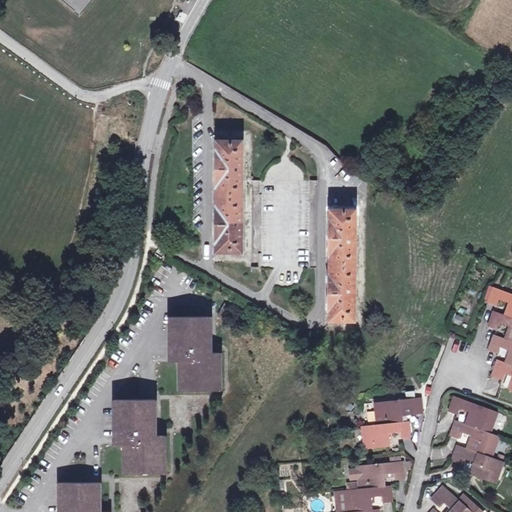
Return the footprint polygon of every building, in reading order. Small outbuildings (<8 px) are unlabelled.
[(219,244),(219,252),(243,253),(243,236),(241,236),(242,213),(243,213),(243,180),(242,181),(242,158),(243,158),(243,141),(220,141),(220,150),(217,150),(216,189),(220,189),(220,204),(216,204),(216,244),(219,244)] [(332,313),(332,321),(355,321),(356,305),(354,305),(354,282),(356,282),(356,249),(355,249),(355,226),(356,226),(356,210),(333,210),(333,218),(330,218),(329,258),(333,258),(333,273),(329,273),(329,313),(332,313)] [(489,286),(485,298),(489,300),(494,287),(489,286)] [(509,303),(504,315),(511,317),(511,294),(494,287),(489,300),(488,303),(497,306),(499,299),(509,303)] [(225,303),(218,316),(227,321),(234,309),(225,303)] [(509,327),(505,339),(511,341),(511,317),(504,315),(494,311),(489,326),(497,329),(500,323),(509,327)] [(461,326),(464,317),(453,314),(451,322),(461,326)] [(180,369),(180,391),(221,391),(221,360),(207,360),(207,353),(207,346),(211,346),(211,316),(170,317),(170,355),(173,355),(173,362),(180,362),(183,361),(183,369),(180,369)] [(495,335),(489,350),(498,353),(500,347),(510,350),(505,363),(511,365),(511,341),(505,339),(495,335)] [(511,365),(505,363),(499,360),(493,375),(501,378),(504,372),(511,374),(511,379),(509,388),(511,389),(511,365)] [(470,412),(466,424),(490,433),(498,412),(455,396),(449,411),(458,414),(460,408),(470,412)] [(423,413),(421,397),(375,402),(377,425),(404,422),(403,408),(413,407),(414,414),(423,413)] [(124,452),(125,474),(165,473),(165,443),(152,443),(152,436),(152,429),(155,429),(155,399),(114,400),(114,438),(118,438),(118,445),(124,445),(128,445),(128,452),(124,452)] [(410,437),(409,421),(404,422),(377,425),(362,427),(365,449),(392,446),(390,432),(401,431),(402,438),(410,437)] [(456,421),(451,435),(459,438),(462,432),(472,436),(468,449),(492,457),(500,436),(490,433),(466,424),(456,421)] [(473,474),(496,483),(503,462),(492,457),(468,449),(458,445),(453,460),(463,464),(465,458),(477,462),(473,474)] [(360,489),(386,486),(384,473),(395,472),(396,478),(405,477),(403,462),(357,467),(360,489)] [(106,511),(107,511),(100,511),(97,511),(97,504),(100,504),(100,482),(59,483),(59,511),(106,511)] [(336,491),(337,511),(355,511),(373,510),(371,497),(383,496),(383,502),(392,501),(391,486),(386,486),(360,489),(336,491)] [(443,487),(432,499),(440,506),(445,501),(454,509),(451,511),(483,511),(467,497),(461,503),(458,500),(443,487)] [(463,494),(458,500),(461,503),(467,497),(463,494)]
